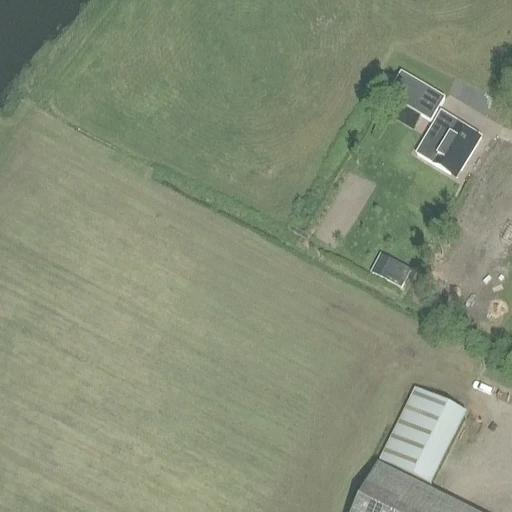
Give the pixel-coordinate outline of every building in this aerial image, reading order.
[(402,75),(388,99),(431,124),(445,101),(402,75)] [(439,120),(417,156),(435,167),(437,163),(432,160),(452,127),(439,120)] [(461,173),(481,139),(454,123),(452,127),(432,160),(437,163),(435,167),(450,176),(455,169),(461,173)] [(511,223),(472,203),(461,224),(504,246),(511,230),(511,223)] [(391,262),(381,281),(402,291),(411,272),(391,262)] [(429,489),(433,481),(465,417),(414,392),(379,464),(429,489)] [(464,511),(376,469),(355,511),(464,511)]
